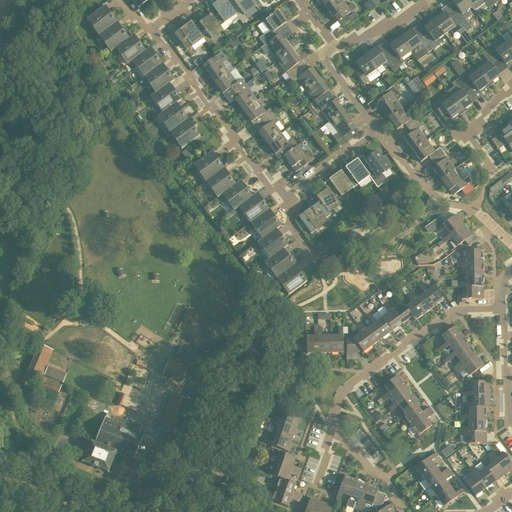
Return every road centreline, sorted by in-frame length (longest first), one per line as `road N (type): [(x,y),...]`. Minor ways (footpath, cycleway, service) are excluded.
road 1 (residential): [(337,469),(315,461),(332,410),(455,313),(504,312)]
road 2 (residential): [(190,0),(151,26),(280,199)]
